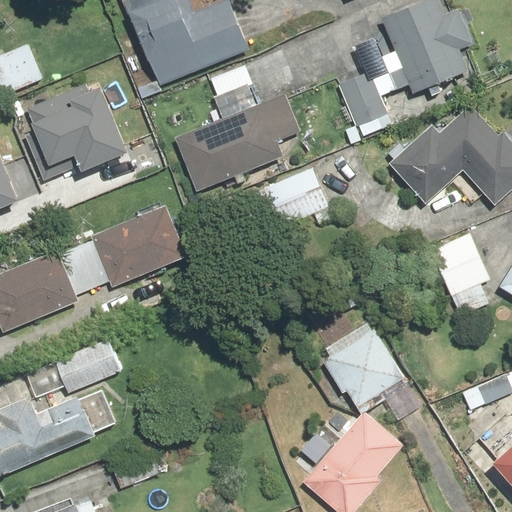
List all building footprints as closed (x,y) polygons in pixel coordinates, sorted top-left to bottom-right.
[(195,0),(130,0),(164,85),(259,47),(239,0),(226,0),(200,11),(195,0)] [(453,0),(417,0),(384,13),(416,93),(480,68),(453,0)] [(0,49),(0,76),(6,91),(49,73),(34,36),(0,49)] [(341,77),(361,125),(396,110),(377,62),(341,77)] [(224,97),(259,83),(252,65),(216,79),(224,97)] [(91,168),(134,151),(109,88),(99,92),(95,83),(34,108),(42,127),(31,131),(50,178),(89,162),(91,168)] [(293,87),(177,134),(198,187),(314,140),(293,87)] [(442,113),(390,167),(438,213),(467,184),(492,208),(511,187),(511,132),(475,98),(452,122),(442,113)] [(0,205),(20,198),(0,148),(0,205)] [(320,164),(254,191),(270,230),(336,204),(320,164)] [(0,272),(0,305),(10,329),(199,253),(178,201),(0,272)] [(474,229),(434,245),(460,310),(501,294),(474,229)] [(381,321),(327,353),(359,406),(412,374),(381,321)] [(115,332),(61,354),(74,388),(129,366),(115,332)] [(0,424),(0,478),(105,436),(86,390),(0,424)] [(371,404),(307,478),(346,511),(352,511),(414,442),(371,404)] [(129,489),(169,470),(156,440),(115,459),(129,489)] [(511,471),(511,444),(498,456),(511,471)] [(125,511),(123,506),(109,511),(92,511),(86,496),(47,511),(125,511)] [(436,511),(433,503),(407,511),(436,511)]
